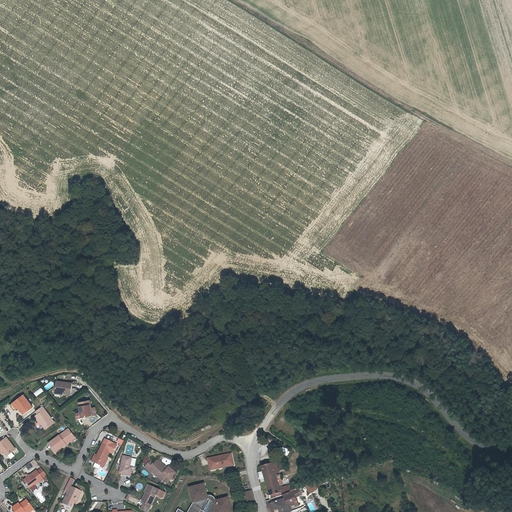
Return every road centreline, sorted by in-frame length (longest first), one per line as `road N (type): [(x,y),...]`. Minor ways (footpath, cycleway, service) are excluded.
road 1 (tertiary): [(511,449),(467,434),(424,388),(381,376),(302,389),(254,445)]
road 2 (track): [(278,408),(264,399),(247,402),(214,429),(170,441),(131,426),(76,370),(15,386)]
road 3 (residential): [(72,472),(95,429),(109,422),(182,456),(222,438),(254,445)]
